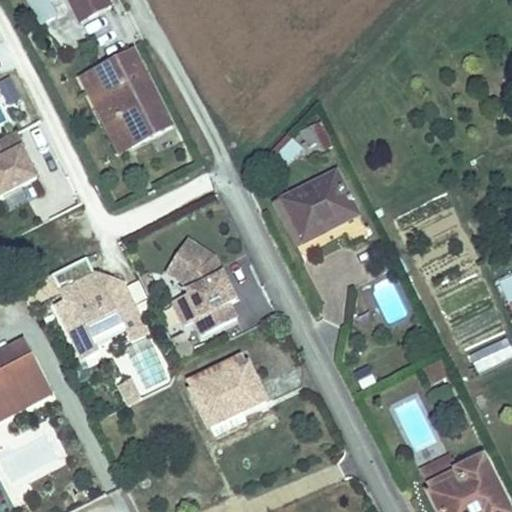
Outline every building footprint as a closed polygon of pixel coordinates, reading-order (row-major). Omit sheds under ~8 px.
[(52,0),(28,0),(46,40),(66,31),(52,0)] [(113,6),(110,0),(81,0),(82,1),(91,18),(113,6)] [(91,18),(82,1),(75,4),(83,21),(91,18)] [(84,79),(96,102),(106,96),(134,147),(153,137),(174,127),(135,51),(112,64),(97,71),(84,79)] [(3,81),(6,105),(21,103),(17,79),(3,81)] [(106,96),(96,102),(122,153),(134,147),(106,96)] [(301,130),(306,155),(330,150),(325,125),(301,130)] [(0,199),(5,197),(11,208),(26,200),(20,189),(39,180),(16,137),(0,145),(0,199)] [(268,158),(280,172),(303,151),(290,137),(268,158)] [(286,201),(287,202),(308,242),(360,216),(339,174),(286,201)] [(237,300),(216,257),(189,239),(168,271),(186,284),(202,316),(195,320),(203,336),(238,319),(230,304),(237,300)] [(87,259),(52,276),(61,294),(68,291),(76,307),(60,315),(84,362),(101,353),(94,340),(123,325),(132,344),(149,335),(124,284),(113,289),(99,283),(87,259)] [(511,316),(511,274),(497,281),(511,316)] [(476,375),(511,361),(511,350),(507,339),(468,353),(476,375)] [(27,343),(0,356),(0,374),(34,357),(27,343)] [(445,354),(424,366),(430,379),(452,367),(445,354)] [(194,392),(212,430),(243,415),(267,403),(244,356),(209,372),(213,382),(194,392)] [(0,404),(12,399),(18,411),(53,394),(34,357),(0,374),(0,404)] [(141,400),(132,381),(123,385),(132,404),(141,400)] [(12,399),(0,404),(0,420),(18,411),(12,399)] [(511,511),(486,462),(432,488),(443,511),(511,511)]
